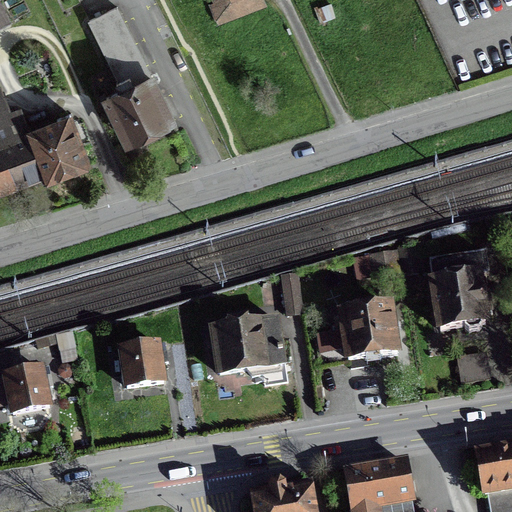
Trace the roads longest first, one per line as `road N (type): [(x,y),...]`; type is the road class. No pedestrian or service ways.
road 1 (residential): [(511,97),(0,250)]
road 2 (primary): [(511,413),(203,462)]
road 3 (primary): [(203,462),(0,502)]
